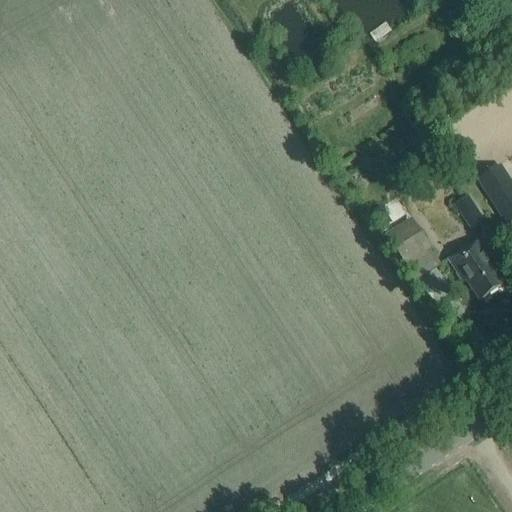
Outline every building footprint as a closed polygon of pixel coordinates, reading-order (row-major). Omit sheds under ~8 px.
[(511,182),(503,168),(483,181),(511,226),(511,182)] [(460,204),(484,237),(498,227),(473,194),(460,204)] [(391,223),(382,209),(373,215),(382,229),(391,223)] [(442,265),(411,219),(385,236),(406,266),(408,265),(418,281),(442,265)] [(481,303),(508,286),(498,271),(500,269),(480,240),(449,262),(464,285),(467,283),(481,303)]
